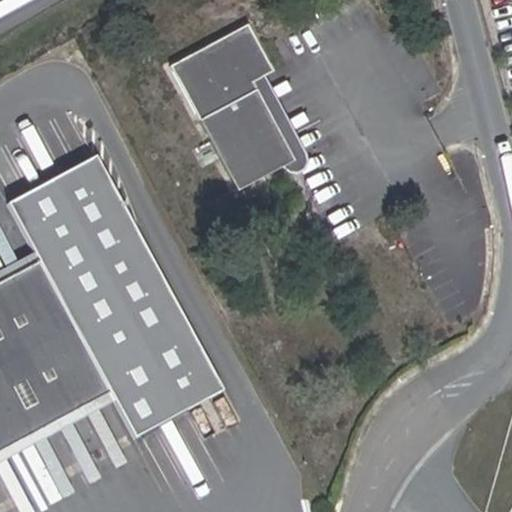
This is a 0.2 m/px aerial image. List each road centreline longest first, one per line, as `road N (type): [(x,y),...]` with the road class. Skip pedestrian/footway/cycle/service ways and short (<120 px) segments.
road 1 (unknown): [(265,511),(274,480),(258,437),(80,124),(41,101),(0,121)]
road 2 (unclassified): [(366,511),(385,453),(411,419),(476,375),(511,327)]
road 3 (unclassified): [(511,193),(463,0)]
